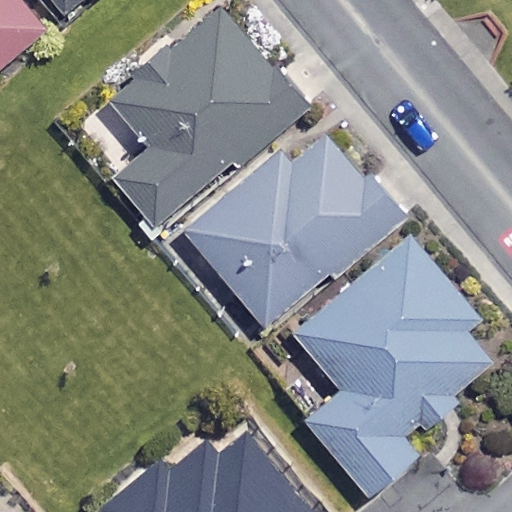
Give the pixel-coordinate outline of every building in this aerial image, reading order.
[(0,0),(0,68),(45,31),(19,0),(0,0)] [(85,0),(52,0),(64,16),(85,0)] [(308,106),(228,5),(114,97),(153,145),(119,173),(160,225),(308,106)] [(400,221),(329,124),(192,226),(264,322),(400,221)] [(481,316),(412,234),(298,328),(348,388),(313,418),(374,492),(424,451),(412,438),(499,365),(467,327),(481,316)] [(310,511),(247,435),(223,455),(202,430),(104,511),(310,511)]
